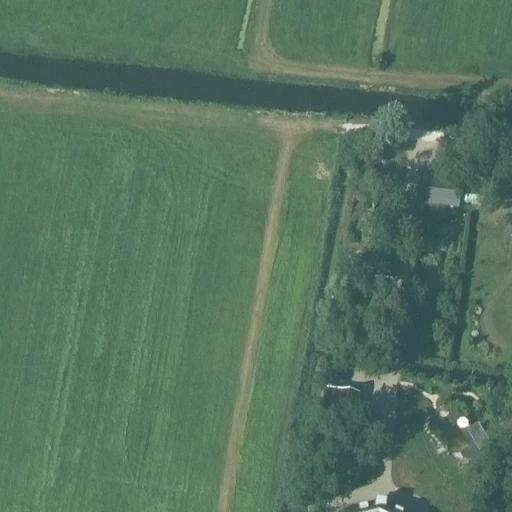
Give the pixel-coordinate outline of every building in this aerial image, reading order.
[(428,182),(425,206),(458,210),(458,205),(460,191),(461,186),(428,182)] [(376,219),(375,237),(391,238),(392,219),(376,219)] [(359,278),(392,281),(394,258),(361,254),(359,278)] [(352,378),(355,371),(318,364),(316,377),(320,377),(319,385),(354,391),(357,380),(352,378)] [(484,437),(473,444),(479,454),(490,447),(484,437)] [(409,511),(410,510),(380,498),(366,497),(333,510),(333,511),(409,511)]
